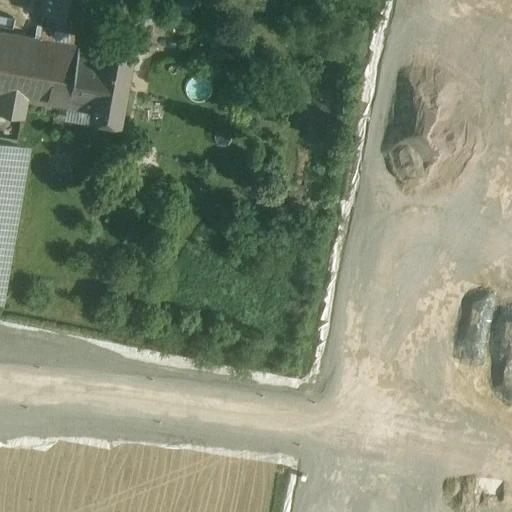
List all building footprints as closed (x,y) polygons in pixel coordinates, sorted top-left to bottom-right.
[(92,0),(44,0),(42,11),(89,20),(92,0)] [(79,43),(0,28),(0,87),(3,88),(26,92),(69,100),(79,43)] [(104,48),(79,43),(69,100),(93,104),(92,112),(120,117),(124,95),(133,45),(105,40),(104,48)] [(26,92),(3,88),(0,103),(0,110),(22,115),(26,92)] [(0,238),(17,139),(0,135),(0,238)]
